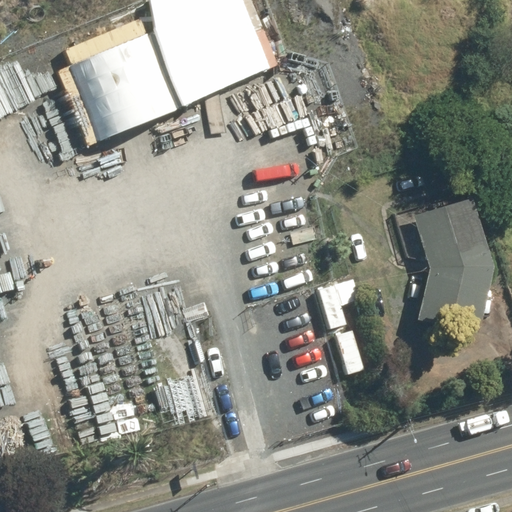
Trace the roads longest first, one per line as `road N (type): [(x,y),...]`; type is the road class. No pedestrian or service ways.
road 1 (unknown): [(0,226),(511,74)]
road 2 (unknown): [(53,0),(191,427)]
road 3 (secondary): [(273,511),(511,446)]
